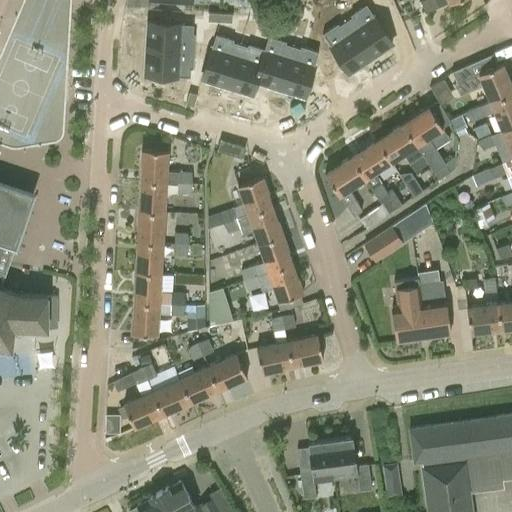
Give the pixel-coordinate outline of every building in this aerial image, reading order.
[(293,1),(283,9),(288,15),(298,8),(293,1)] [(352,16),(345,21),(370,58),(391,43),(366,4),(350,14),(352,16)] [(298,8),(288,15),(293,21),(303,14),(298,8)] [(183,13),(183,22),(203,20),(202,12),(183,13)] [(208,13),(207,21),(219,21),(220,14),(208,13)] [(220,14),(219,21),(231,22),(232,14),(220,14)] [(337,23),(322,34),(348,73),(370,58),(345,21),(339,25),(337,23)] [(148,22),(146,48),(193,51),(194,33),(192,33),(193,25),(148,22)] [(263,23),(260,35),(267,37),(268,36),(271,25),(263,23)] [(215,34),(202,79),(227,87),(240,44),(232,42),(233,39),(215,34)] [(265,49),(255,81),(256,81),(279,88),(292,46),(285,44),(285,41),(268,36),(267,37),(264,49),(265,49)] [(240,44),(227,87),(252,94),(256,81),(255,81),(265,49),(264,49),(248,44),(247,46),(240,44)] [(292,46),(279,88),(304,96),(318,51),(300,46),(299,48),(292,46)] [(146,48),(145,74),(190,77),(190,68),(192,68),(193,51),(146,48)] [(488,57),(452,72),(456,81),(453,83),(459,94),(482,84),(489,101),(511,91),(511,87),(502,62),(491,67),(488,57)] [(511,91),(489,101),(466,110),(471,121),(494,112),(501,130),(511,125),(511,91)] [(189,92),(186,103),(193,106),(197,94),(189,92)] [(428,105),(402,122),(423,155),(439,179),(455,168),(455,156),(445,162),(436,148),(450,139),(428,105)] [(390,161),(403,153),(409,163),(423,155),(402,122),(376,139),(390,161)] [(511,125),(501,130),(511,155),(511,125)] [(490,133),(478,139),(482,149),(495,144),(490,133)] [(364,178),(365,177),(382,203),(381,203),(387,212),(401,203),(391,189),(387,192),(374,172),(390,161),(376,139),(350,156),(364,178)] [(141,166),(140,180),(166,181),(178,182),(191,183),(202,183),(203,162),(191,161),(190,171),(166,170),(168,150),(141,148),(140,166),(141,166)] [(362,210),(348,188),(364,178),(350,156),(324,173),(338,195),(339,194),(353,217),(362,210)] [(511,157),(472,174),(476,186),(506,173),(511,188),(511,157)] [(423,190),(411,172),(399,174),(414,196),(423,190)] [(237,184),(248,214),(272,205),(267,192),(268,191),(262,175),(237,184)] [(139,194),(138,210),(164,212),(166,181),(140,180),(139,194)] [(46,329),(46,328),(57,328),(58,295),(48,295),(48,294),(14,291),(1,287),(15,244),(14,243),(31,193),(0,182),(0,346),(12,347),(13,326),(46,329)] [(178,182),(177,193),(190,194),(191,183),(178,182)] [(511,204),(511,189),(500,195),(506,206),(511,204)] [(496,220),(488,202),(471,209),(479,227),(496,220)] [(381,203),(380,204),(359,218),(365,226),(365,227),(387,212),(381,203)] [(251,224),(258,243),(283,234),(277,218),(276,219),(272,205),(248,214),(237,218),(223,222),(229,232),(251,224)] [(220,212),(222,220),(223,222),(237,218),(234,207),(220,212)] [(162,242),(164,212),(138,210),(137,227),(137,241),(162,242)] [(511,223),(511,224),(495,233),(492,237),(500,257),(506,255),(511,253),(511,223)] [(364,243),(375,260),(402,243),(391,226),(364,243)] [(175,232),(174,243),(188,244),(188,233),(175,232)] [(258,243),(264,261),(241,269),(243,280),(292,263),(287,250),(288,249),(283,234),(258,243)] [(160,272),(162,242),(137,241),(136,254),(135,254),(134,271),(160,272)] [(186,255),(188,244),(174,243),(174,254),(186,255)] [(292,263),(243,280),(249,289),(260,286),(262,291),(273,287),(278,301),(303,292),(297,276),(296,276),(292,263)] [(134,287),(133,301),(159,303),(160,272),(134,271),(133,287),(134,287)] [(497,291),(495,279),(494,276),(483,278),(484,292),(497,291)] [(423,338),(431,337),(429,321),(424,322),(418,286),(419,286),(418,277),(394,281),(398,307),(392,308),(397,342),(423,338)] [(431,337),(449,334),(442,282),(419,286),(418,286),(424,322),(429,321),(431,337)] [(208,291),(209,326),(220,323),(233,320),(223,287),(208,291)] [(171,292),(171,304),(185,304),(186,304),(186,301),(184,292),(171,292)] [(511,300),(497,302),(500,328),(511,326),(511,300)] [(132,315),(131,333),(157,334),(158,314),(183,315),(185,304),(171,304),(159,303),(133,301),(132,315)] [(469,332),(500,328),(497,302),(466,306),(469,332)] [(292,313),(281,315),(284,329),(295,327),(292,313)] [(273,331),(284,329),(281,315),(270,318),(273,331)] [(317,334),(286,340),(292,365),(306,362),(306,363),(323,359),(317,334)] [(204,339),(197,341),(203,355),(213,350),(208,338),(204,339)] [(278,368),(292,365),(286,340),(256,347),(261,373),(278,369),(278,368)] [(193,359),(203,355),(197,341),(187,348),(193,359)] [(218,361),(207,365),(218,388),(231,383),(232,383),(247,377),(236,352),(218,361)] [(152,363),(140,366),(147,380),(157,375),(152,363)] [(207,365),(180,378),(190,402),(205,395),(205,394),(218,388),(207,365)] [(137,385),(147,380),(140,366),(131,372),(137,385)] [(180,378),(152,390),(162,413),(175,408),(176,408),(190,402),(180,378)] [(149,419),(162,413),(152,390),(123,403),(133,427),(149,420),(149,419)] [(511,413),(409,428),(413,459),(420,458),(427,511),(471,511),(469,492),(503,487),(502,479),(511,477),(511,413)] [(105,414),(105,432),(119,432),(119,414),(105,414)] [(352,436),(331,438),(336,478),(357,475),(359,490),(371,488),(368,464),(356,465),(352,436)] [(303,498),(316,496),(314,481),(336,478),(331,438),(308,441),(312,471),(300,472),(303,498)] [(401,494),(397,462),(382,464),(386,496),(401,494)] [(169,511),(220,511),(212,497),(194,506),(180,481),(168,487),(167,486),(158,491),(169,511)] [(169,511),(158,491),(149,496),(149,498),(137,504),(127,510),(127,511),(169,511)]
